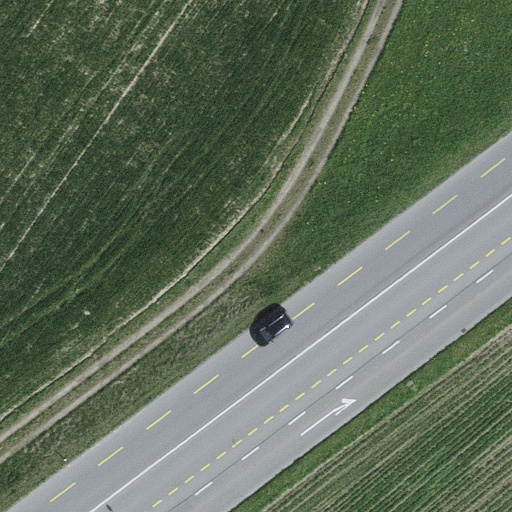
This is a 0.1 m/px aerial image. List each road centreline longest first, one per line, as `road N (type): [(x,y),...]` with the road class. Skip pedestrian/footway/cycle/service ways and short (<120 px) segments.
road 1 (track): [(396,0),(292,198),(201,297),(0,449)]
road 2 (primary): [(103,511),(511,195)]
